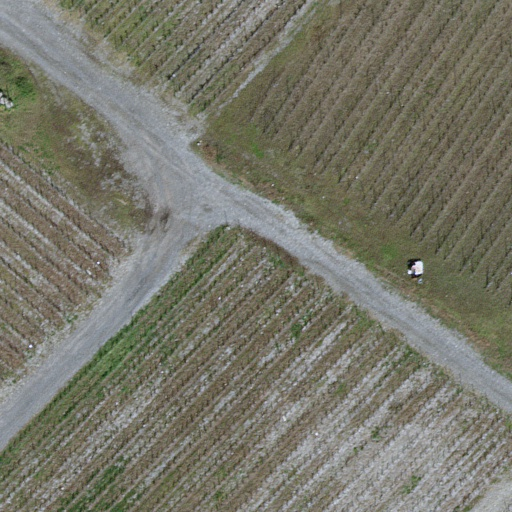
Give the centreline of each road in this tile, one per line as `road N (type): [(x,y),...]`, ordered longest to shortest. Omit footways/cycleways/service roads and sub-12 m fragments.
road 1 (track): [(0,36),(511,401)]
road 2 (track): [(219,193),(0,417)]
